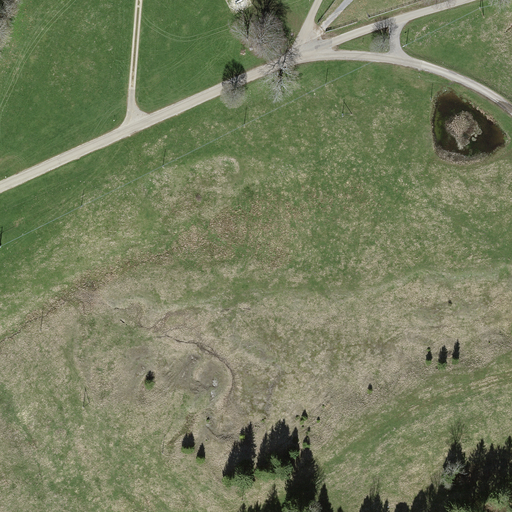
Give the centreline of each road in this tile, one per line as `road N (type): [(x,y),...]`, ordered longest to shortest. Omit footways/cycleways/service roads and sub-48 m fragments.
road 1 (unclassified): [(0,186),(295,56)]
road 2 (track): [(127,131),(138,0)]
road 3 (unclassified): [(511,110),(473,84),(402,60)]
